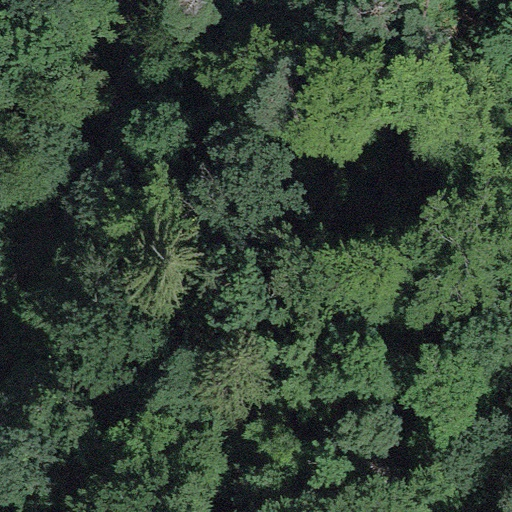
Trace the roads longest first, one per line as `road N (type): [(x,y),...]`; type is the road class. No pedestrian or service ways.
road 1 (track): [(8,511),(145,438),(213,420),(323,444),(416,486),(450,511)]
road 2 (track): [(0,295),(60,230),(134,53),(179,0)]
